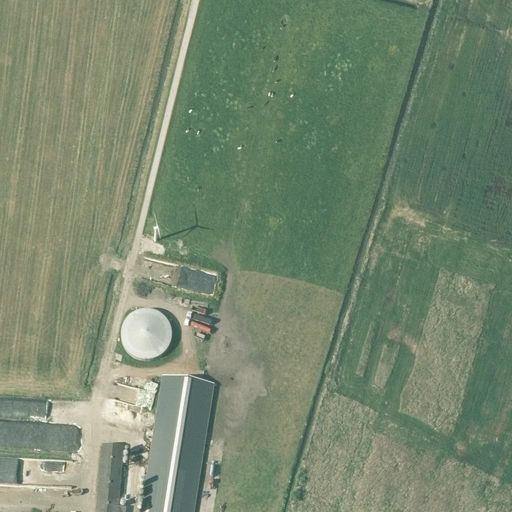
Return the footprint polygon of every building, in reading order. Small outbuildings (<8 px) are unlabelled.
[(171,342),(172,337),(171,332),(170,328),(168,323),(164,319),(161,316),(156,314),(152,312),(147,312),(142,313),(137,314),(132,316),(129,319),(125,323),(123,328),(122,332),(121,337),(122,342),(123,347),(125,351),(129,355),(132,358),(137,361),(142,362),(147,363),(152,362),(156,361),(161,358),(164,355),(168,351),(170,347),(171,342)] [(214,329),(197,325),(193,342),(209,346),(214,329)] [(163,379),(141,511),(192,511),(212,387),(163,379)] [(141,396),(133,404),(141,413),(149,406),(141,396)] [(149,413),(148,413),(147,413),(146,413),(145,413),(144,414),(143,415),(142,415),(142,416),(141,417),(141,418),(141,419),(141,420),(141,421),(141,422),(141,423),(142,424),(143,425),(145,426),(146,427),(147,427),(148,427),(149,427),(150,426),(151,426),(152,425),(153,424),(154,423),(154,422),(154,421),(155,420),(154,419),(154,418),(154,417),(154,416),(153,415),(152,415),(151,414),(149,413)] [(29,427),(28,450),(68,450),(68,428),(29,427)] [(10,429),(3,428),(1,441),(7,442),(10,429)] [(118,508),(123,448),(101,446),(95,511),(125,511),(125,509),(118,508)] [(216,511),(224,459),(207,456),(199,511),(216,511)] [(0,474),(29,475),(30,466),(44,466),(44,471),(60,472),(60,460),(0,457),(0,474)]
